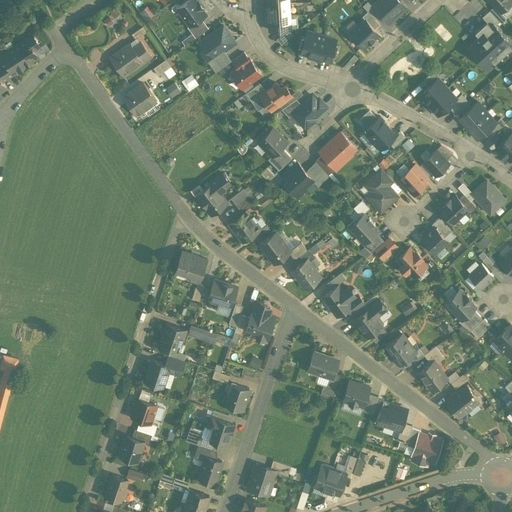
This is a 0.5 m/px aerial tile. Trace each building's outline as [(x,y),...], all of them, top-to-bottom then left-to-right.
[(196,0),(186,0),(177,7),(190,24),(200,17),(205,13),(202,8),(203,7),(198,0),(197,1),(196,0)] [(288,0),(267,0),(268,3),(266,3),(267,19),(269,19),(269,29),(290,28),(288,0)] [(389,23),(398,15),(384,0),(376,0),(372,5),(389,23)] [(400,0),(384,0),(398,15),(406,7),(400,0)] [(490,0),(494,4),(500,11),(511,0),(490,0)] [(149,4),(141,10),(148,18),(155,12),(149,4)] [(494,4),(489,9),(496,16),(501,11),(500,11),(494,4)] [(506,17),(501,11),(496,16),(501,22),(506,17)] [(200,17),(190,24),(187,25),(195,36),(208,27),(200,17)] [(379,32),(365,18),(350,31),(364,46),(379,32)] [(511,43),(511,42),(493,22),(490,25),(486,20),(475,31),(479,35),(467,46),(486,67),(494,61),(494,62),(511,46),(511,45),(511,43)] [(223,24),(199,41),(205,48),(209,49),(213,56),(214,56),(223,49),(235,41),(223,24)] [(142,25),(132,33),(136,38),(146,31),(142,25)] [(306,29),(300,51),(328,59),(334,37),(306,29)] [(39,44),(31,32),(25,36),(26,38),(33,48),(39,44)] [(26,38),(14,45),(25,63),(38,55),(33,48),(26,38)] [(130,41),(109,56),(123,75),(150,55),(141,41),(133,46),(130,41)] [(14,45),(2,53),(5,59),(13,71),(14,71),(25,63),(14,45)] [(223,49),(214,56),(213,56),(208,59),(216,70),(231,60),(223,49)] [(243,51),(232,59),(237,65),(248,57),(243,51)] [(237,65),(230,70),(231,71),(229,73),(229,75),(231,78),(234,79),(235,77),(242,86),(261,73),(249,57),(237,65)] [(165,58),(153,66),(158,74),(171,65),(165,58)] [(13,71),(5,59),(0,62),(0,64),(8,77),(15,72),(14,71),(13,71)] [(426,75),(432,82),(437,77),(431,71),(426,75)] [(193,72),(183,79),(191,89),(201,82),(193,72)] [(432,82),(426,75),(418,83),(424,89),(432,82)] [(429,103),(446,88),(437,77),(432,82),(424,89),(419,93),(428,104),(429,103)] [(168,85),(175,94),(183,88),(176,79),(168,85)] [(143,81),(123,96),(136,114),(156,100),(143,81)] [(253,103),(262,97),(260,94),(265,90),(259,82),(245,92),(253,103)] [(265,90),(260,94),(262,97),(271,108),(287,97),(290,95),(291,94),(285,85),(281,88),(277,82),(265,90)] [(429,103),(438,114),(448,105),(456,98),(457,97),(456,97),(447,87),(446,88),(429,103)] [(291,94),(290,95),(294,99),(303,93),(299,88),(291,94)] [(457,97),(456,98),(462,104),(466,101),(467,99),(461,92),(456,97),(457,97)] [(319,101),(312,94),(300,105),(292,112),(304,126),(305,125),(306,127),(315,118),(314,117),(326,105),(326,104),(321,99),(319,101)] [(448,105),(454,111),(461,105),(462,104),(456,98),(448,105)] [(468,127),(486,111),(477,100),(470,106),(465,110),(458,117),(468,127)] [(462,104),(461,105),(465,110),(470,106),(466,101),(462,104)] [(465,110),(461,105),(454,111),(458,117),(465,110)] [(365,128),(377,117),(369,108),(357,119),(365,128)] [(486,111),(468,127),(478,137),(487,129),(495,122),(496,121),(496,120),(487,110),(486,111)] [(372,142),(374,141),(373,140),(389,125),(380,115),(377,117),(365,128),(364,130),(369,135),(367,136),(372,142)] [(500,117),(496,120),(496,121),(495,122),(500,127),(505,122),(500,117)] [(492,134),(500,127),(495,122),(487,129),(492,134)] [(389,125),(373,140),(374,141),(380,148),(388,140),(398,132),(397,132),(394,128),(393,129),(389,125)] [(287,140),(273,126),(258,140),(272,154),(281,145),(287,140)] [(509,134),(497,145),(501,149),(500,150),(504,155),(505,154),(509,159),(511,156),(511,128),(508,133),(509,134)] [(398,132),(388,140),(394,146),(406,136),(400,129),(397,132),(398,132)] [(340,130),(319,149),(323,153),(331,162),(332,162),(338,156),(342,161),(351,153),(350,151),(355,147),(340,130)] [(452,152),(441,144),(436,148),(446,158),(452,152)] [(281,145),(272,154),(268,157),(279,169),(292,156),(281,145)] [(436,148),(423,160),(435,173),(449,161),(446,158),(436,148)] [(331,162),(323,153),(315,160),(316,160),(327,173),(335,166),(332,162),(331,162)] [(327,173),(316,160),(306,170),(310,175),(310,176),(317,184),(328,174),(327,173)] [(306,170),(297,161),(283,173),(288,178),(285,181),(297,194),(307,186),(303,182),(310,176),(310,175),(306,170)] [(269,164),(262,171),(269,178),(276,172),(269,164)] [(409,166),(398,176),(414,192),(424,182),(409,166)] [(392,178),(382,167),(376,172),(387,184),(392,178)] [(222,171),(209,180),(211,182),(197,193),(211,213),(227,201),(219,191),(231,182),(222,171)] [(387,184),(376,172),(365,183),(371,189),(366,194),(380,210),(397,195),(387,184)] [(472,192),(471,192),(474,194),(485,206),(488,203),(494,209),(505,199),(494,187),(492,188),(485,180),(472,192)] [(472,196),(474,194),(471,192),(472,192),(463,182),(458,186),(464,193),(465,193),(467,191),(472,196)] [(243,187),(230,196),(235,203),(248,194),(243,187)] [(264,203),(274,198),(271,191),(261,195),(264,203)] [(455,193),(450,198),(449,197),(444,202),(445,203),(440,208),(453,222),(464,211),(468,207),(459,197),(455,193)] [(464,193),(459,197),(468,207),(464,211),(467,215),(476,206),(469,198),(465,193),(464,193)] [(248,194),(235,203),(242,212),(246,209),(254,202),(248,194)] [(260,227),(246,209),(242,212),(228,222),(233,229),(235,228),(243,240),(260,227)] [(354,220),(349,225),(356,233),(363,241),(364,241),(376,230),(378,228),(374,223),(375,222),(369,216),(368,217),(363,212),(354,220)] [(451,229),(439,216),(431,223),(433,225),(433,224),(444,236),(451,229)] [(353,219),(346,225),(355,234),(356,233),(349,225),(354,220),(353,219)] [(444,236),(433,224),(433,225),(428,229),(429,230),(422,237),(435,251),(441,246),(441,247),(448,240),(444,236)] [(376,230),(364,241),(363,241),(362,242),(370,251),(375,248),(382,241),(384,239),(376,230)] [(285,243),(275,231),(259,244),(274,263),(289,252),(283,244),(285,243)] [(316,250),(327,240),(324,236),(312,246),(316,250)] [(382,241),(375,248),(384,258),(392,252),(382,241)] [(303,244),(291,253),(294,258),(299,255),(306,249),(303,244)] [(409,246),(397,257),(402,263),(400,265),(406,271),(408,269),(413,274),(413,275),(425,264),(426,263),(425,263),(420,258),(421,257),(422,256),(421,256),(416,250),(415,251),(411,247),(409,245),(409,246)] [(306,249),(299,255),(303,260),(307,257),(308,259),(314,255),(309,247),(306,249)] [(206,258),(190,253),(190,252),(182,249),(174,272),(175,272),(176,269),(191,274),(190,277),(199,280),(206,258)] [(511,249),(500,260),(511,272),(511,249)] [(498,267),(486,254),(482,258),(494,271),(498,267)] [(320,262),(314,255),(308,259),(314,266),(320,262)] [(308,259),(307,257),(303,260),(291,269),(305,287),(320,275),(314,266),(308,259)] [(481,262),(469,274),(480,286),(493,275),(481,262)] [(237,285),(214,277),(208,297),(230,304),(237,285)] [(204,285),(196,282),(191,297),(199,300),(204,285)] [(338,283),(322,295),(337,314),(347,306),(352,302),(350,299),(338,283)] [(459,288),(446,300),(461,317),(473,307),(475,305),(470,299),(471,298),(466,292),(464,294),(459,288)] [(358,293),(350,299),(352,302),(347,306),(351,311),(353,310),(364,301),(358,293)] [(368,307),(357,315),(354,318),(368,335),(370,333),(381,325),(382,325),(382,321),(379,317),(376,317),(375,316),(386,307),(379,298),(379,299),(368,307)] [(258,300),(256,301),(253,309),(252,308),(249,316),(246,327),(256,330),(257,330),(259,330),(257,336),(266,339),(275,315),(269,314),(271,309),(270,306),(263,304),(264,302),(258,300)] [(364,301),(353,310),(357,315),(368,307),(364,301)] [(414,307),(410,301),(404,305),(408,311),(414,307)] [(235,302),(230,317),(238,320),(240,313),(243,305),(235,302)] [(482,317),(473,307),(461,317),(458,320),(470,329),(482,317)] [(249,316),(240,313),(238,320),(234,330),(237,331),(241,333),(244,326),(246,327),(249,316)] [(490,324),(484,316),(482,317),(470,329),(477,336),(490,324)] [(185,328),(167,321),(159,344),(178,350),(185,328)] [(511,337),(511,324),(510,322),(493,337),(502,346),(511,337)] [(207,328),(191,323),(189,331),(204,336),(207,328)] [(381,325),(370,333),(375,340),(384,334),(380,329),(383,327),(381,325)] [(402,332),(385,344),(400,363),(410,355),(416,350),(415,349),(402,332)] [(511,337),(502,346),(511,356),(511,354),(511,337)] [(444,355),(435,344),(424,353),(430,361),(432,359),(435,363),(444,355)] [(415,349),(416,350),(410,355),(414,360),(424,353),(419,347),(415,349)] [(339,359),(313,350),(307,368),(330,376),(333,377),(335,371),(339,359)] [(0,421),(17,357),(0,352),(0,421)] [(185,359),(168,353),(165,362),(170,364),(168,369),(180,373),(185,359)] [(165,362),(151,358),(144,378),(163,385),(168,369),(170,364),(165,362)] [(435,363),(432,359),(430,361),(417,370),(432,388),(446,377),(435,363)] [(255,370),(243,366),(241,372),(253,376),(255,370)] [(229,374),(214,369),(211,376),(227,381),(229,374)] [(333,377),(330,376),(327,385),(326,386),(335,389),(340,373),(335,371),(333,377)] [(463,371),(451,381),(456,387),(469,377),(463,371)] [(369,385),(349,378),(343,397),(344,398),(350,400),(349,401),(356,403),(357,402),(363,404),(363,403),(364,402),(369,385)] [(249,388),(233,382),(229,393),(226,392),(223,402),(242,408),(249,388)] [(335,389),(326,386),(327,385),(323,384),(321,390),(333,395),(335,389)] [(467,384),(447,401),(458,415),(480,399),(467,384)] [(156,403),(138,397),(132,415),(150,422),(156,403)] [(397,404),(383,399),(376,420),(400,428),(403,421),(406,412),(396,409),(397,404)] [(374,406),(364,402),(363,403),(363,404),(362,408),(372,412),(374,406)] [(236,422),(211,414),(208,424),(209,425),(209,424),(215,426),(211,438),(210,437),(209,438),(228,444),(229,443),(228,442),(232,431),(236,422)] [(412,424),(403,421),(400,428),(397,438),(407,441),(412,424)] [(156,426),(148,424),(146,431),(153,433),(156,426)] [(204,430),(190,426),(185,439),(197,443),(200,444),(204,430)] [(146,431),(135,427),(132,435),(144,439),(144,440),(149,442),(152,433),(146,431)] [(503,429),(495,433),(501,442),(508,438),(503,429)] [(419,431),(412,454),(413,454),(412,458),(416,459),(421,461),(422,457),(434,461),(442,438),(419,431)] [(132,435),(127,434),(123,445),(121,446),(119,454),(137,460),(144,440),(144,439),(132,435)] [(381,438),(371,435),(369,440),(379,444),(381,438)] [(200,444),(197,443),(193,456),(204,459),(206,454),(210,456),(213,448),(200,444)] [(210,456),(206,454),(204,459),(198,477),(214,482),(222,459),(210,456)] [(350,454),(345,469),(353,472),(358,456),(350,454)] [(291,464),(273,458),(270,467),(276,469),(276,470),(288,474),(291,464)] [(270,467),(256,462),(248,486),(268,493),(276,470),(276,469),(270,467)] [(324,465),(321,464),(314,485),(319,487),(319,488),(327,491),(335,468),(332,468),(333,466),(324,463),(324,465)] [(400,465),(398,474),(406,476),(408,467),(400,465)] [(335,468),(327,491),(333,493),(334,491),(339,493),(346,472),(335,468)] [(127,478),(112,473),(105,494),(120,499),(121,497),(125,494),(126,491),(125,487),(127,478)] [(190,481),(174,475),(172,483),(187,488),(190,481)] [(202,511),(209,494),(191,488),(188,498),(187,498),(183,510),(190,511),(202,511)] [(262,511),(265,504),(245,498),(240,511),(262,511)] [(127,511),(128,508),(113,503),(111,510),(115,511),(127,511)]
